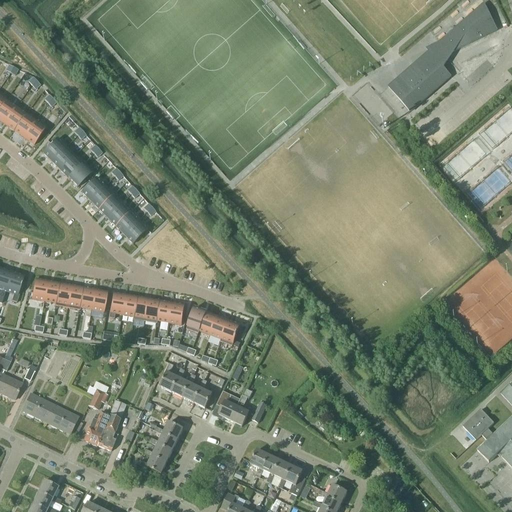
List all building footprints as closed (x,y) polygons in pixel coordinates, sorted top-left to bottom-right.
[(449,54),(497,31),(484,4),(439,43),(429,52),(388,88),(410,113),(451,77),(438,63),(446,56),(449,54)] [(6,100),(0,109),(0,121),(4,125),(16,107),(6,100)] [(16,107),(4,125),(14,132),(26,114),(16,107)] [(26,114),(14,132),(24,138),(36,121),(26,114)] [(36,121),(24,138),(34,146),(46,128),(36,121)] [(58,139),(43,154),(52,162),(66,148),(58,139)] [(66,148),(52,162),(60,171),(75,156),(66,148)] [(75,156),(60,171),(68,179),(83,165),(75,156)] [(83,165),(68,179),(77,188),(92,174),(83,165)] [(119,173),(115,177),(118,181),(123,177),(119,173)] [(96,178),(81,193),(90,202),(105,187),(96,178)] [(105,187),(90,202),(99,210),(113,196),(105,187)] [(113,196),(99,210),(107,219),(122,204),(113,196)] [(122,204),(107,219),(115,227),(130,213),(122,204)] [(148,205),(144,209),(147,213),(152,209),(148,205)] [(152,209),(147,213),(150,217),(155,213),(152,209)] [(130,213),(115,227),(124,236),(139,221),(130,213)] [(139,221),(124,236),(132,245),(147,230),(139,221)] [(1,269),(0,270),(0,291),(5,293),(12,273),(1,269)] [(12,273),(5,293),(14,296),(11,302),(16,304),(19,296),(17,296),(24,277),(12,273)] [(35,280),(32,300),(44,303),(47,282),(35,280)] [(47,282),(44,303),(55,305),(56,305),(59,284),(47,282)] [(55,305),(55,307),(67,309),(71,286),(59,284),(56,305),(55,305)] [(71,286),(67,309),(79,311),(80,309),(79,309),(83,288),(71,286)] [(83,288),(79,309),(80,309),(91,311),(95,291),(83,288)] [(95,291),(91,311),(103,313),(107,293),(95,291)] [(113,294),(108,319),(114,320),(115,315),(122,316),(125,296),(113,294)] [(125,296),(122,316),(133,318),(137,298),(125,296)] [(133,318),(133,321),(145,323),(149,300),(137,298),(133,318)] [(149,300),(145,323),(157,325),(158,322),(157,322),(161,302),(149,300)] [(161,302),(157,322),(158,322),(169,324),(172,304),(161,302)] [(172,304),(169,324),(181,327),(185,306),(172,304)] [(194,309),(186,330),(198,335),(199,333),(206,313),(194,309)] [(206,313),(199,333),(210,337),(217,317),(206,313)] [(217,317),(210,337),(221,341),(228,321),(217,317)] [(221,341),(220,343),(232,348),(232,346),(234,342),(240,326),(228,321),(221,341)] [(103,335),(102,341),(117,343),(118,338),(103,335)] [(6,356),(6,355),(4,360),(0,367),(0,376),(1,377),(2,376),(4,372),(6,373),(12,359),(10,358),(16,344),(12,342),(6,356)] [(178,379),(176,378),(169,375),(173,367),(169,365),(165,373),(166,374),(160,388),(171,393),(178,379)] [(28,370),(23,380),(30,383),(34,373),(28,370)] [(178,379),(171,393),(182,399),(189,384),(188,383),(181,380),(184,372),(180,370),(176,378),(178,379)] [(189,384),(182,399),(194,404),(200,390),(199,389),(192,385),(196,377),(193,376),(191,375),(188,383),(189,384)] [(0,394),(14,401),(22,385),(2,376),(1,377),(0,379),(0,394)] [(203,381),(199,389),(200,390),(194,404),(205,410),(212,395),(203,391),(207,383),(203,381)] [(511,384),(501,395),(511,406),(511,384)] [(242,427),(247,416),(249,414),(240,409),(241,406),(244,407),(247,400),(249,401),(252,393),(246,390),(242,397),(240,401),(230,422),(242,427)] [(97,391),(89,407),(97,411),(102,402),(104,403),(107,396),(97,391)] [(240,401),(231,397),(223,393),(216,406),(222,409),(218,416),(230,422),(240,401)] [(21,412),(33,418),(42,400),(30,394),(21,412)] [(45,424),(54,406),(42,400),(33,418),(45,424)] [(109,416),(110,416),(120,421),(123,413),(123,412),(125,407),(114,402),(109,415),(109,416)] [(260,403),(254,416),(252,421),(258,424),(266,406),(260,403)] [(57,430),(66,412),(54,406),(45,424),(57,430)] [(511,417),(493,436),(488,430),(494,424),(481,411),(463,428),(475,441),(481,436),(487,442),(477,451),(489,464),(499,453),(502,456),(501,457),(511,468),(511,417)] [(78,418),(75,416),(66,412),(57,430),(70,436),(78,418)] [(100,412),(97,421),(93,419),(89,428),(90,428),(89,430),(84,441),(90,444),(91,445),(94,446),(95,446),(97,447),(102,435),(109,416),(109,415),(100,412)] [(120,421),(110,416),(109,416),(102,435),(97,447),(111,452),(116,440),(113,439),(120,421)] [(156,428),(155,430),(154,432),(162,436),(163,434),(177,441),(183,430),(168,423),(164,432),(156,428)] [(157,445),(172,452),(177,441),(163,434),(162,436),(159,443),(151,439),(149,443),(157,447),(157,445)] [(152,457),(167,464),(172,452),(157,445),(157,447),(153,454),(145,450),(143,455),(151,458),(152,457)] [(262,471),(268,456),(257,451),(250,466),(259,470),(255,478),(260,480),(263,472),(262,471)] [(262,471),(263,472),(270,475),(267,483),(271,485),(275,477),(273,476),(280,462),(268,456),(262,471)] [(152,457),(151,458),(148,465),(140,462),(138,466),(146,470),(147,468),(161,475),(167,464),(152,457)] [(273,476),(275,477),(282,480),(278,488),(282,490),(286,482),(284,482),(291,467),(280,462),(273,476)] [(300,478),(302,472),(291,467),(284,482),(286,482),(293,486),(289,494),(297,498),(301,489),(306,480),(300,478)] [(399,498),(406,491),(388,475),(382,482),(399,498)] [(52,500),(51,502),(59,506),(61,502),(53,498),(57,489),(43,482),(38,494),(52,500)] [(318,495),(326,499),(327,498),(341,505),(347,493),(332,486),(328,495),(320,491),(318,495)] [(38,494),(32,505),(46,511),(45,511),(53,511),(47,509),(51,502),(52,500),(38,494)] [(242,511),(244,510),(242,509),(235,506),(239,498),(235,496),(234,498),(228,495),(221,509),(226,511),(242,511)] [(81,500),(74,497),(68,508),(75,511),(81,500)] [(321,509),(327,511),(337,511),(341,505),(327,498),(326,499),(322,506),(314,502),(312,507),(320,510),(321,509)] [(276,500),(270,511),(276,511),(281,503),(276,500)] [(247,511),(246,511),(250,503),(246,501),(242,509),(244,510),(242,511),(247,511)]
